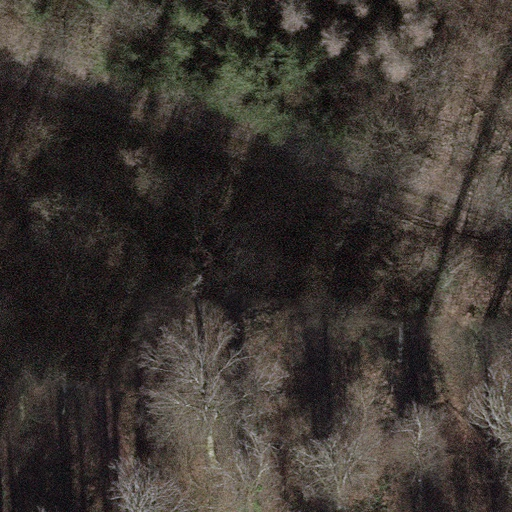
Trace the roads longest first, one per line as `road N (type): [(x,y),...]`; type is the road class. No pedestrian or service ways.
road 1 (track): [(511,217),(173,114),(0,44)]
road 2 (track): [(129,511),(0,181)]
